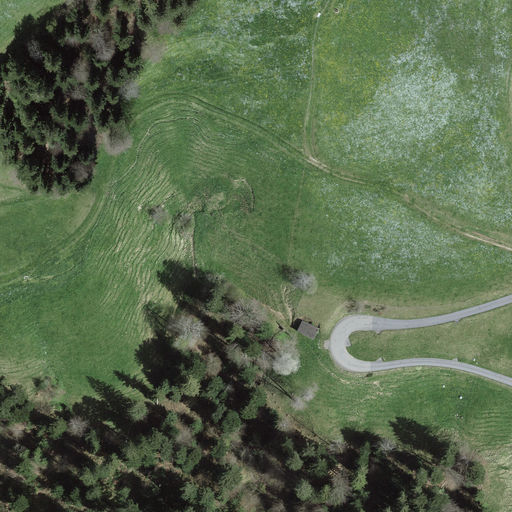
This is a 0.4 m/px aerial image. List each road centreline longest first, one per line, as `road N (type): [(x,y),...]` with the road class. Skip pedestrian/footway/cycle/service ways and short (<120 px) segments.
road 1 (track): [(0,278),(58,251),(85,227),(128,119),(164,95),(198,100),(315,162)]
road 2 (track): [(511,246),(315,162),(309,125),(316,38),(332,0)]
road 3 (track): [(511,382),(438,362),(359,365),(338,347),(350,324),(421,323),(511,297)]
road 4 (track): [(0,184),(73,189),(121,136)]
